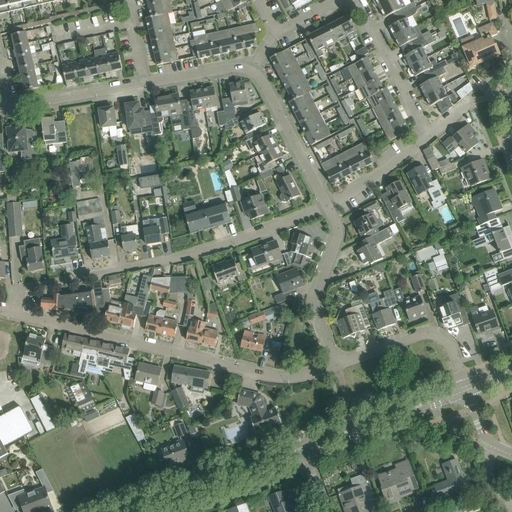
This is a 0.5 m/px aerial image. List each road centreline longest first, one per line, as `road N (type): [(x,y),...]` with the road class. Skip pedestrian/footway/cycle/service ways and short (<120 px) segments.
road 1 (residential): [(8,312),(24,287),(173,258),(326,206)]
road 2 (residential): [(336,366),(271,376),(8,312)]
road 3 (unclassified): [(126,511),(302,448)]
road 4 (unclassified): [(302,448),(465,388)]
road 5 (residential): [(326,206),(336,239),(314,305),(336,366)]
road 6 (residential): [(465,388),(448,344),(432,334),(336,366)]
road 7 (residential): [(427,137),(349,0)]
road 8 (residential): [(251,71),(326,206)]
road 9 (residential): [(10,107),(144,83)]
road 10 (residential): [(326,206),(427,137)]
